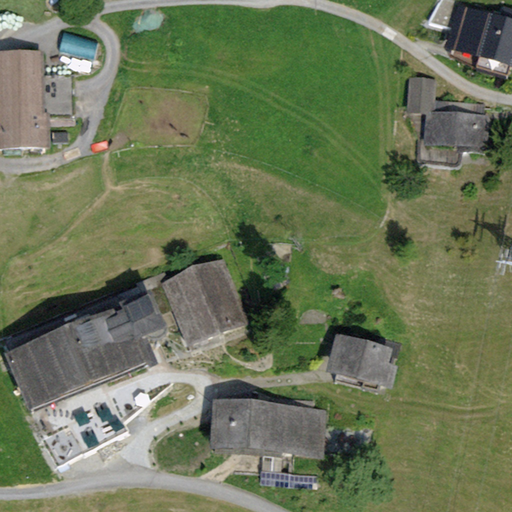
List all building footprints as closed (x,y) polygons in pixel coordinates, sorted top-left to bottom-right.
[(464,10),(452,46),(511,64),(511,60),(511,9),(506,8),(504,12),(500,11),(497,22),(488,19),(488,17),(464,10)] [(2,89),(3,147),(45,146),(45,119),(38,119),(37,75),(37,59),(4,59),(5,89),(2,89)] [(73,74),(37,75),(38,119),(45,119),(74,118),(73,74)] [(483,152),(485,118),(475,117),(476,103),(431,100),(432,81),(412,79),(410,108),(430,110),(428,142),(461,144),(461,150),(483,152)] [(165,272),(138,282),(139,286),(149,309),(174,298),(177,308),(192,343),(247,320),(222,261),(169,283),(165,272)] [(162,321),(152,318),(149,309),(139,286),(6,340),(15,363),(13,364),(33,411),(147,365),(136,337),(146,332),(151,338),(159,339),(164,335),(166,329),(162,321)] [(149,309),(152,318),(177,308),(174,298),(149,309)] [(390,385),(394,371),(391,370),(395,358),(397,359),(401,344),(376,337),(373,349),(339,340),(336,352),(342,354),(337,372),(364,379),(362,388),(377,392),(380,383),(390,385)] [(334,381),(362,388),(364,379),(337,372),(334,381)] [(315,397),(272,394),(260,390),(260,405),(216,403),(214,446),(265,449),(283,450),(320,452),(321,423),(322,409),(314,409),(315,397)] [(370,426),(321,423),(320,452),(368,455),(370,426)] [(264,471),(281,472),(283,450),(265,449),(264,471)] [(317,486),(318,474),(281,472),(264,471),(263,471),(262,482),(317,486)]
